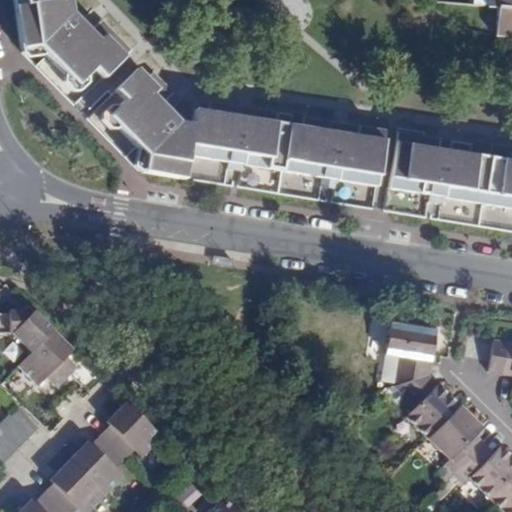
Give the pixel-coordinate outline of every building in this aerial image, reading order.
[(101,21),(89,32),(71,14),(68,0),(65,0),(60,1),(60,0),(14,0),(18,21),(21,48),(37,46),(66,75),(68,74),(77,83),(92,68),(102,78),(130,51),(101,21)] [(511,0),(489,0),(489,7),(498,8),(496,36),(509,37),(511,37),(511,0)] [(509,37),(496,36),(489,36),(488,54),(508,55),(509,37)] [(142,172),(184,179),(188,155),(227,162),(226,170),(240,172),(242,164),(281,171),(321,178),(320,185),(335,188),(336,180),(376,186),(383,142),(385,132),(379,131),(343,125),(341,138),(333,137),(335,124),(304,119),(302,128),(289,126),(290,116),(250,109),(248,122),(239,121),(240,110),(237,109),(237,107),(210,103),(208,113),(194,111),(192,126),(178,123),(160,105),(172,93),(152,73),(145,80),(136,70),(129,77),(125,74),(107,91),(110,95),(114,91),(124,101),(109,116),(118,125),(117,127),(145,156),(142,172)] [(250,109),(237,107),(237,109),(240,110),(239,121),(248,122),(250,109)] [(343,125),(335,124),(333,137),(341,138),(343,125)] [(397,134),(396,144),(388,188),(428,195),(427,202),(441,205),(442,197),(482,203),(511,208),(511,154),(511,162),(469,155),(471,146),(450,142),(450,144),(446,144),(445,154),(436,153),(438,140),(397,134)] [(450,142),(438,140),(436,153),(445,154),(446,144),(450,144),(450,142)] [(52,331),(33,313),(28,317),(22,311),(8,312),(9,314),(0,314),(0,334),(12,334),(31,353),(52,331)] [(428,375),(435,331),(390,324),(385,355),(389,355),(400,357),(395,386),(428,375)] [(73,350),(52,331),(31,353),(17,367),(37,387),(46,378),(57,389),(77,369),(66,357),(73,350)] [(502,375),(507,343),(493,341),(488,372),(502,375)] [(511,375),(511,343),(507,343),(502,375),(511,375)] [(400,357),(389,355),(384,390),(395,386),(400,357)] [(460,406),(428,375),(395,386),(401,392),(410,400),(417,407),(406,417),(428,439),(460,406)] [(403,407),(410,400),(401,392),(394,399),(403,407)] [(161,437),(126,402),(106,422),(110,426),(100,436),(125,459),(135,449),(142,457),(161,437)] [(460,406),(428,439),(450,461),(445,466),(454,475),(481,448),(471,438),(475,434),(482,428),(460,406)] [(16,407),(7,417),(28,438),(38,428),(16,407)] [(7,417),(0,423),(0,429),(18,447),(28,438),(7,417)] [(18,447),(0,429),(0,448),(9,457),(18,447)] [(471,438),(481,448),(485,443),(475,434),(471,438)] [(125,459),(100,436),(91,446),(87,442),(81,448),(68,461),(104,496),(123,477),(115,469),(125,459)] [(485,443),(481,448),(490,457),(494,453),(485,443)] [(469,479),(491,500),(511,478),(511,457),(501,446),(494,453),(490,457),(481,448),(454,475),(464,484),(469,479)] [(0,466),(9,457),(0,448),(0,466)] [(88,511),(104,496),(68,461),(57,473),(49,480),(53,484),(43,494),(61,511),(73,511),(78,508),(82,511),(88,511)] [(511,511),(511,478),(491,500),(503,511),(511,511)] [(61,511),(43,494),(34,504),(30,500),(20,511),(18,511),(61,511)] [(237,511),(223,497),(208,511),(237,511)]
